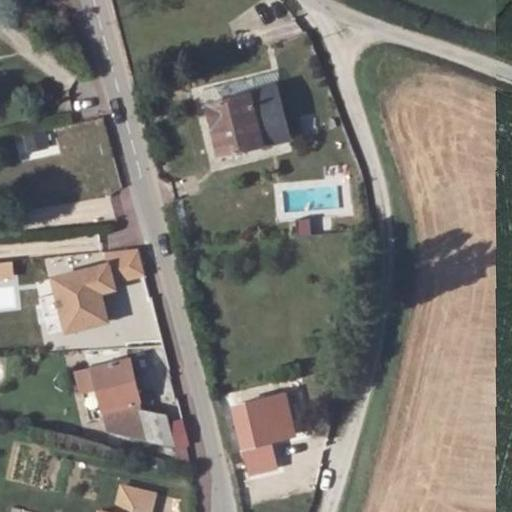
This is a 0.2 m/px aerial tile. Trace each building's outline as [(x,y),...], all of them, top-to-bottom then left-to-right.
[(199,92),(202,107),(244,98),(254,149),(279,145),(265,78),(199,92)] [(244,98),(202,107),(212,158),(254,149),(244,98)] [(96,262),(55,270),(66,322),(101,315),(97,290),(103,289),(96,262)] [(46,294),(32,298),(43,335),(57,331),(46,294)] [(193,444),(185,416),(144,412),(132,352),(94,355),(104,426),(193,444)] [(277,388),(229,398),(243,470),(252,468),(254,476),(271,472),(266,436),(286,431),(277,388)] [(148,511),(153,496),(120,488),(114,511),(148,511)]
